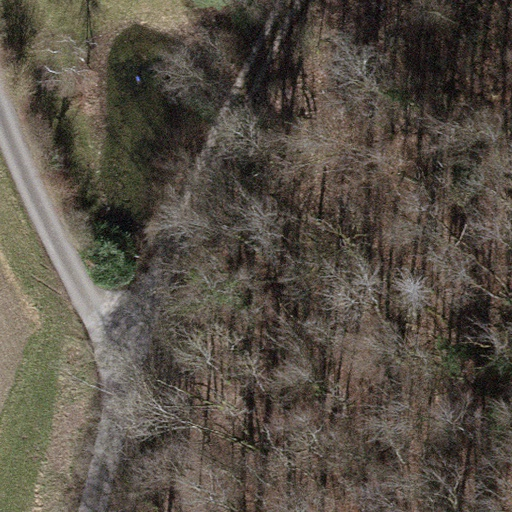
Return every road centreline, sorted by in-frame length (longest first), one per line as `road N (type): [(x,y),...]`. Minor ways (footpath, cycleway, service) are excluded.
road 1 (track): [(127,383),(238,77),(284,0)]
road 2 (track): [(127,383),(61,247),(0,92)]
road 3 (unclassified): [(96,511),(127,383)]
